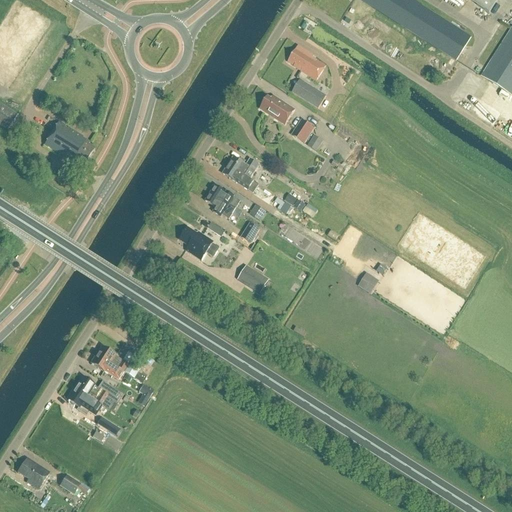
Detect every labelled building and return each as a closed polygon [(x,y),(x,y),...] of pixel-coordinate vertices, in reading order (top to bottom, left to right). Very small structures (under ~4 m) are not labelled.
[(358,0),(456,62),(472,38),(412,0),(358,0)] [(467,0),(490,14),(498,0),(467,0)] [(488,20),(492,22),(498,13),(494,11),(488,20)] [(294,32),(289,28),(294,22),(289,18),(283,25),(288,28),(285,31),(291,36),(294,32)] [(511,28),(481,78),(511,97),(511,28)] [(317,82),(326,67),(313,59),(314,58),(299,47),(288,64),(317,82)] [(318,110),(326,98),(300,81),(292,93),(318,110)] [(295,112),(273,98),(271,101),(268,99),(260,111),(285,127),(295,112)] [(0,128),(8,133),(18,117),(0,105),(0,128)] [(304,145),(315,130),(302,121),(291,137),(304,145)] [(84,168),(95,150),(88,146),(90,143),(83,139),(84,138),(59,123),(44,147),(72,164),(74,162),(84,168)] [(317,153),(324,143),(315,137),(308,147),(317,153)] [(250,181),(251,181),(256,172),(247,167),(234,159),(228,168),(250,181)] [(302,170),(306,163),(301,160),(297,167),(302,170)] [(250,181),(228,168),(223,176),(253,195),(259,187),(250,182),(251,181),(250,181)] [(215,188),(210,195),(236,211),(241,203),(234,199),(234,198),(227,193),(226,194),(215,188)] [(236,211),(210,195),(205,203),(216,210),(213,214),(221,219),(222,217),(229,222),(233,216),(239,220),(241,215),(242,214),(236,211)] [(289,195),(285,202),(293,208),(298,201),(289,195)] [(312,198),(308,204),(325,214),(332,202),(327,199),(323,205),(312,198)] [(277,200),(275,204),(280,207),(278,210),(281,213),(286,206),(277,200)] [(298,202),(294,209),(301,213),(305,207),(298,202)] [(260,223),(266,213),(255,207),(249,216),(260,223)] [(306,209),(303,213),(313,220),(316,216),(306,209)] [(178,225),(186,228),(189,222),(181,219),(178,225)] [(205,223),(202,228),(207,231),(210,226),(205,223)] [(217,238),(221,231),(211,224),(210,226),(207,231),(217,238)] [(251,251),(254,247),(251,245),(261,231),(250,225),(238,243),(251,251)] [(197,235),(188,229),(179,242),(189,248),(186,253),(201,263),(207,254),(214,259),(220,250),(213,245),(214,243),(198,233),(197,235)] [(247,268),(238,282),(260,296),(268,282),(247,268)] [(353,297),(360,285),(348,277),(340,290),(353,297)] [(305,339),(308,334),(296,328),(294,333),(305,339)] [(96,356),(124,374),(127,375),(131,378),(134,380),(142,368),(127,358),(124,363),(113,357),(114,356),(101,348),(96,356)] [(120,380),(124,374),(96,356),(90,365),(104,374),(108,369),(113,373),(112,375),(120,380)] [(143,386),(148,378),(140,373),(134,381),(143,386)] [(75,389),(103,407),(107,400),(118,406),(124,396),(113,389),(109,396),(82,378),(75,389)] [(143,387),(139,394),(149,400),(153,393),(143,387)] [(85,402),(92,407),(91,408),(99,413),(103,407),(75,389),(66,402),(80,410),(85,402)] [(101,419),(97,426),(115,438),(119,431),(101,419)] [(38,492),(50,474),(27,459),(17,474),(28,482),(26,484),(31,487),(32,488),(38,492)] [(0,486),(13,494),(13,492),(26,499),(31,490),(5,476),(0,485),(0,486)] [(89,491),(67,477),(60,488),(74,497),(78,491),(86,496),(89,491)]
